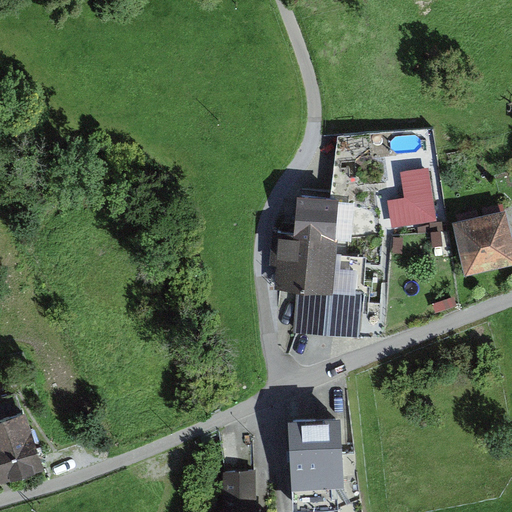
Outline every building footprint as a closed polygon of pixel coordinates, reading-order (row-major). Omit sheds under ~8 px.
[(433,172),(386,178),(389,201),(436,195),(433,172)] [(356,195),(308,191),(304,231),(280,228),(277,263),(291,264),(289,286),(305,287),(301,326),(366,331),(372,259),(351,257),(356,195)] [(511,205),(463,216),(476,274),(511,266),(511,205)] [(0,460),(2,460),(9,483),(54,468),(37,409),(33,410),(28,392),(0,399),(0,460)] [(351,417),(299,419),(303,507),(345,505),(343,466),(353,466),(351,417)] [(259,511),(258,468),(227,468),(228,511),(259,511)]
